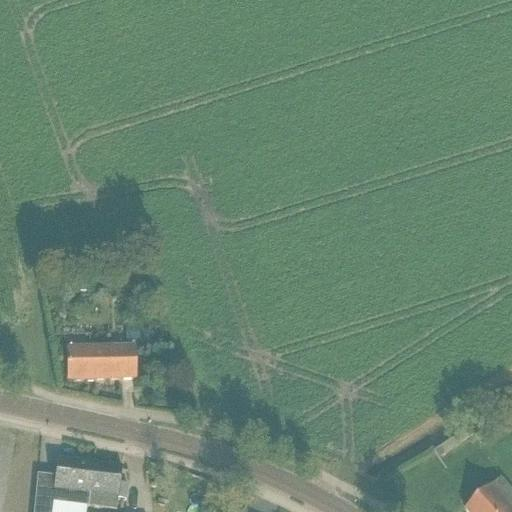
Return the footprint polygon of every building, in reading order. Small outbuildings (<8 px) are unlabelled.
[(141,328),(125,328),(125,343),(141,343),(141,328)] [(66,350),(67,384),(134,383),(133,349),(66,350)] [(75,507),(87,508),(93,466),(56,462),(52,491),(51,504),(75,507)] [(93,466),(87,508),(89,508),(89,507),(116,510),(121,470),(93,466)] [(466,511),(511,511),(511,493),(501,481),(466,511)] [(49,511),(51,504),(52,491),(36,489),(35,489),(32,511),(49,511)]
